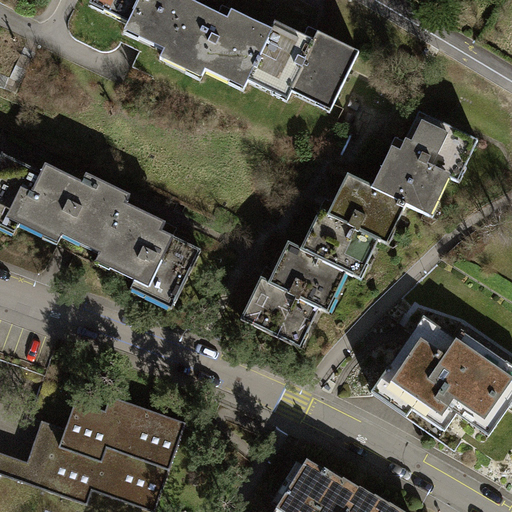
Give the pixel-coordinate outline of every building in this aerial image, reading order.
[(128,25),(168,44),(189,1),(189,0),(97,0),(132,17),(128,25)] [(228,20),(189,1),(168,44),(164,53),(204,73),(209,63),(247,82),(251,74),(272,31),(232,11),(228,20)] [(317,33),(314,40),(276,22),(272,31),(251,74),(291,94),(295,85),(333,104),(358,52),(317,33)] [(392,148),(372,189),(406,205),(422,213),(442,174),(451,178),(470,138),(419,113),(400,152),(392,148)] [(0,218),(16,226),(20,218),(42,175),(1,154),(0,155),(0,218)] [(82,238),(101,247),(124,203),(127,196),(86,175),(81,185),(46,167),(42,175),(20,218),(60,238),(64,229),(82,238)] [(403,211),(406,205),(372,189),(347,177),(329,214),(321,210),(301,252),(338,270),(353,277),(371,238),(378,242),(395,207),(403,211)] [(165,223),(124,203),(101,247),(98,254),(137,274),(132,283),(173,303),(199,250),(161,231),(165,223)] [(73,255),(82,238),(64,229),(60,238),(55,246),(73,255)] [(319,310),(338,270),(301,252),(287,245),(269,283),(262,280),(242,321),(292,345),(311,307),(319,310)] [(412,408),(443,429),(459,406),(493,429),(511,401),(511,366),(460,331),(455,339),(423,317),(376,387),(411,411),(412,408)] [(76,402),(66,430),(44,491),(36,511),(155,511),(187,424),(111,397),(105,412),(76,402)] [(0,452),(0,475),(44,491),(66,430),(42,421),(27,463),(0,452)] [(402,511),(344,476),(342,479),(322,467),(321,469),(305,459),(301,465),(296,462),(284,480),(291,484),(274,511),(402,511)]
